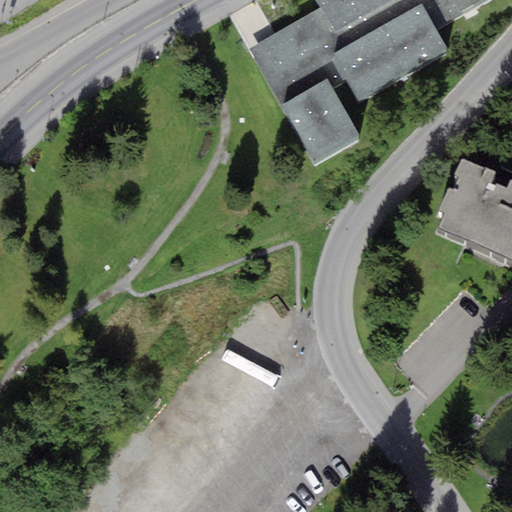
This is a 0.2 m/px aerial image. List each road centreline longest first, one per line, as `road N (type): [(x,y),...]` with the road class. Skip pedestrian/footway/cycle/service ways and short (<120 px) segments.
road 1 (residential): [(452,511),(331,332),(328,279),(354,220),(511,57)]
road 2 (unknown): [(330,312),(139,511)]
road 3 (secondary): [(195,0),(69,77),(0,141)]
road 4 (residential): [(109,0),(0,60)]
